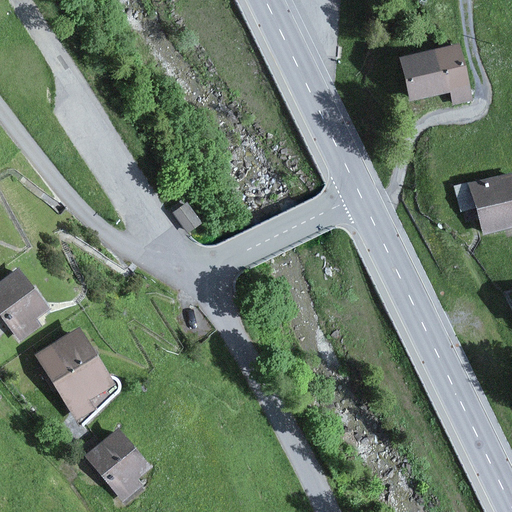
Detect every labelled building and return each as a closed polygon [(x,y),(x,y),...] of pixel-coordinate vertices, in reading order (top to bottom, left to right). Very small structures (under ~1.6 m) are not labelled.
[(471,101),(459,46),(398,59),(408,103),(446,94),(449,106),(471,101)] [(511,227),(511,189),(508,175),(466,187),(480,236),(511,227)] [(186,201),(169,214),(185,235),(202,223),(186,201)] [(47,308),(16,268),(0,280),(0,318),(20,344),(37,331),(29,321),(47,308)] [(109,384),(72,328),(27,357),(70,423),(89,411),(83,401),(109,384)] [(149,467),(116,429),(82,457),(122,503),(142,486),(135,478),(149,467)]
